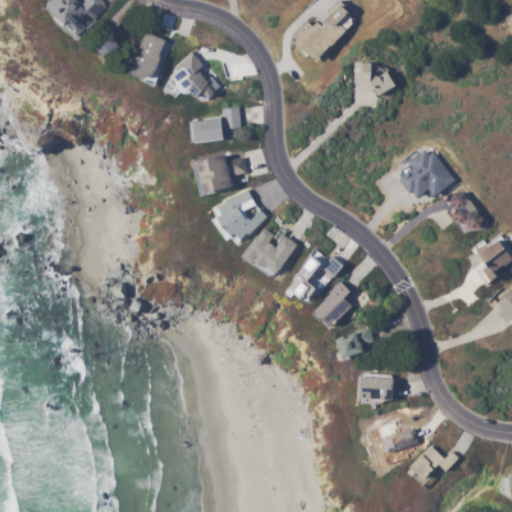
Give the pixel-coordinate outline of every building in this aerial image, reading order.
[(104,4),(99,0),(84,0),(80,5),(74,0),(50,0),(43,8),(77,36),(104,4)] [(358,18),(343,3),(318,29),(309,20),(292,37),(317,61),(358,18)] [(130,73),(154,81),(168,39),(145,31),(130,73)] [(221,87),(190,53),(175,66),(180,71),(172,79),(177,85),(180,83),(188,92),(196,85),(209,99),(221,87)] [(375,63),(357,62),(356,82),(365,82),(365,90),(380,90),(393,91),(394,76),(374,76),(375,63)] [(227,140),(226,129),(239,128),(238,107),(221,108),(222,118),(186,120),(187,135),(196,135),(197,142),(227,140)] [(427,145),(406,161),(412,169),(400,178),(415,199),(428,189),(433,196),(453,181),(427,145)] [(191,163),(199,196),(235,188),(233,178),(246,175),(242,157),(228,160),(227,155),(191,163)] [(265,217),(258,210),(253,206),(247,190),(227,198),(216,208),(219,215),(215,219),(238,240),(246,233),(249,231),(265,217)] [(442,209),(467,235),(486,218),(461,191),(442,209)] [(295,243),(279,234),(278,237),(260,227),(244,257),(278,275),(295,243)] [(478,250),(488,262),(482,267),(491,279),(511,263),(511,253),(497,235),(478,250)] [(321,245),(315,242),(312,249),(326,256),(332,244),(324,240),(321,245)] [(334,279),(344,267),(330,254),(322,262),(315,256),(286,287),(302,301),(327,273),(334,279)] [(351,306),(344,300),(352,292),(341,282),(314,310),(331,327),(351,306)] [(505,309),(501,315),(510,323),(511,320),(511,282),(496,301),(505,309)] [(362,351),(353,332),(335,341),(344,359),(362,351)] [(372,399),(382,399),(382,389),(371,389),(372,399)] [(384,453),(417,445),(413,429),(398,432),(395,421),(369,428),(372,442),(381,439),(384,453)] [(420,487),(438,466),(446,472),(458,458),(451,452),(445,459),(430,445),(405,474),(420,487)]
